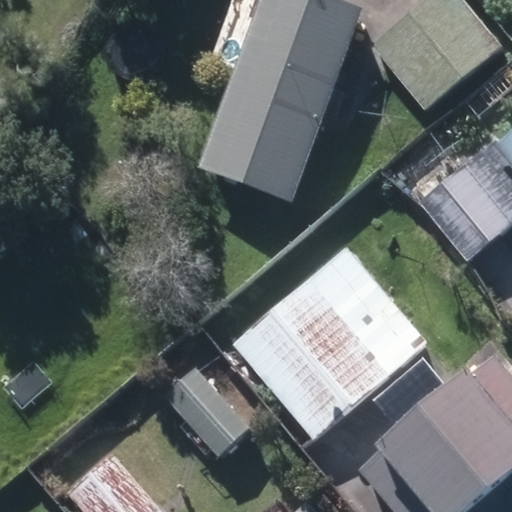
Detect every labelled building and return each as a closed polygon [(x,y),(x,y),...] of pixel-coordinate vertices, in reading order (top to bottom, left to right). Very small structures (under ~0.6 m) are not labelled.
[(265,0),(201,179),(295,215),(364,24),(297,0),(265,0)] [(444,0),(374,57),(427,120),(501,57),(453,0),(444,0)] [(496,145),(422,206),(469,263),(511,226),(511,140),(500,151),(496,145)] [(236,358),(314,451),(427,355),(349,262),(236,358)] [(115,327),(29,398),(55,430),(142,359),(115,327)] [(360,483),(384,511),(511,511),(511,388),(497,371),(450,410),(429,385),(385,421),(404,445),(360,483)] [(168,410),(221,467),(251,438),(199,381),(168,410)] [(71,506),(75,511),(152,511),(114,468),(71,506)]
